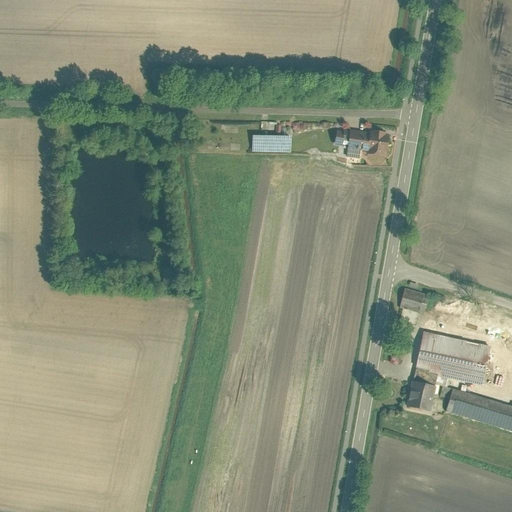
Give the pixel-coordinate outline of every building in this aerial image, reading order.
[(384,158),(386,134),(368,132),(367,136),(366,151),(365,156),(384,158)] [(367,136),(334,133),(333,145),(344,146),(344,149),(366,151),(367,136)] [(287,137),(249,136),(248,152),(287,152),(287,137)] [(424,296),(405,291),(400,309),(419,314),(424,296)] [(468,329),(436,322),(435,331),(466,338),(468,329)] [(508,347),(510,337),(468,328),(468,329),(466,338),(489,343),(508,347)] [(431,335),(422,333),(413,371),(480,386),(489,343),(466,338),(435,331),(432,330),(431,335)] [(432,388),(409,382),(402,408),(425,414),(432,388)] [(511,408),(453,390),(446,412),(511,432),(511,408)]
